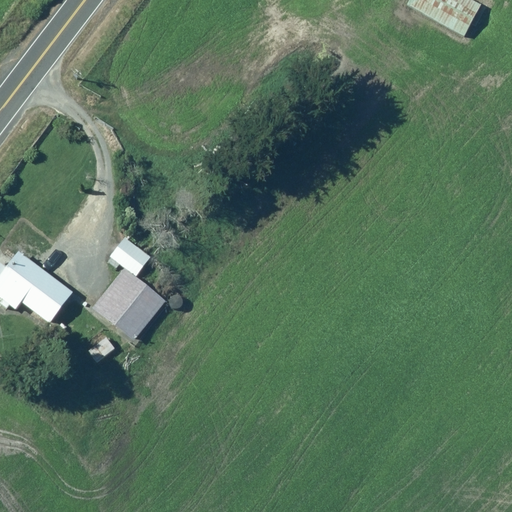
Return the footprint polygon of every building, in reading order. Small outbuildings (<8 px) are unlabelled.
[(485,7),(473,0),(409,0),(407,4),(466,39),(485,7)] [(124,237),(108,258),(134,279),(151,258),(124,237)] [(74,295),(20,252),(18,251),(6,266),(0,261),(0,302),(12,312),(20,303),(49,327),(74,295)] [(123,271),(92,309),(132,343),(164,306),(123,271)] [(115,346),(106,336),(87,353),(96,363),(115,346)]
